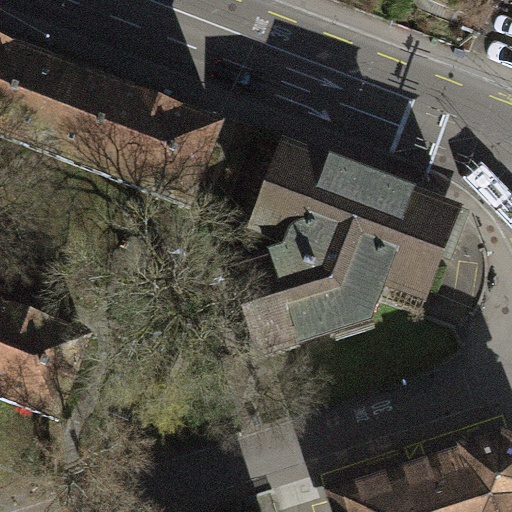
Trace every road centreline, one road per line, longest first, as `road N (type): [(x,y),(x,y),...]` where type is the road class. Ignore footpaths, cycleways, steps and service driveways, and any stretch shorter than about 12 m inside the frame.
road 1 (residential): [(511,366),(71,511)]
road 2 (unclassified): [(138,0),(511,138)]
